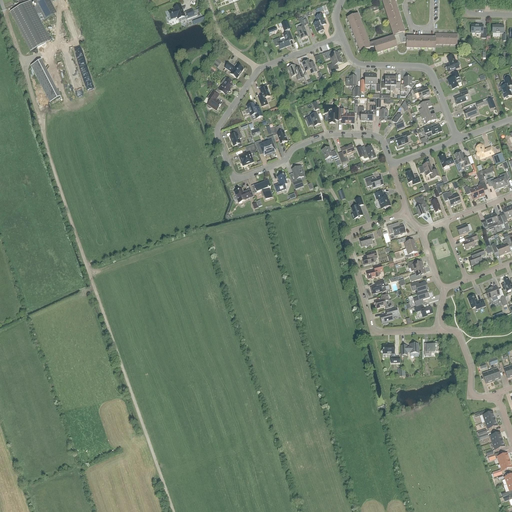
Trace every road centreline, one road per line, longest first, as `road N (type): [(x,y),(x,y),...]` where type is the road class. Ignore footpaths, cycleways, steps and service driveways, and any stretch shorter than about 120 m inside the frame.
road 1 (residential): [(390,164),(377,137),(331,134),(235,178),(216,129),(257,69)]
road 2 (residential): [(436,331),(374,331),(347,240),(352,230),(406,212)]
road 3 (residential): [(457,139),(431,72),(361,65),(342,36)]
